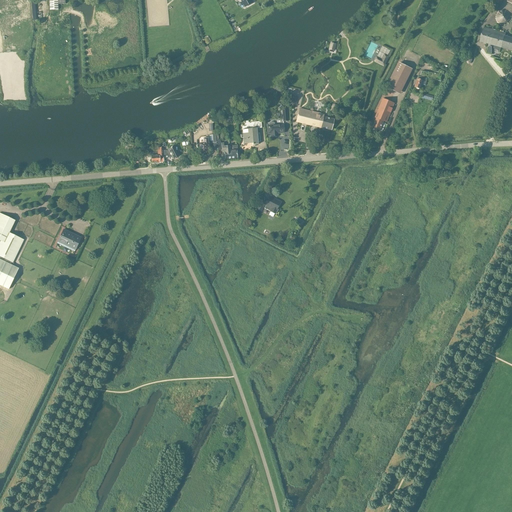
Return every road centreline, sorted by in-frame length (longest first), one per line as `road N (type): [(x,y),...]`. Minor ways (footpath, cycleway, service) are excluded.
road 1 (tertiary): [(511,144),(164,169)]
road 2 (tertiary): [(0,183),(164,169)]
